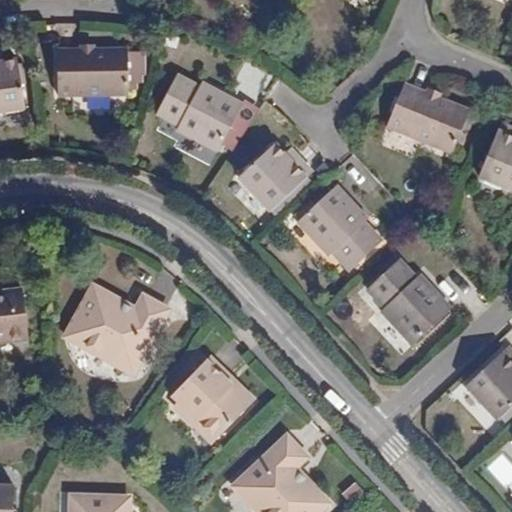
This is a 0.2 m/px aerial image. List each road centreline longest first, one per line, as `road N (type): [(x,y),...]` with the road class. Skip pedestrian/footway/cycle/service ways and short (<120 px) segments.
road 1 (residential): [(377,432),(223,266),(170,222),(120,200),(61,189),(0,194)]
road 2 (residential): [(377,432),(511,302)]
road 3 (residential): [(403,36),(316,121)]
